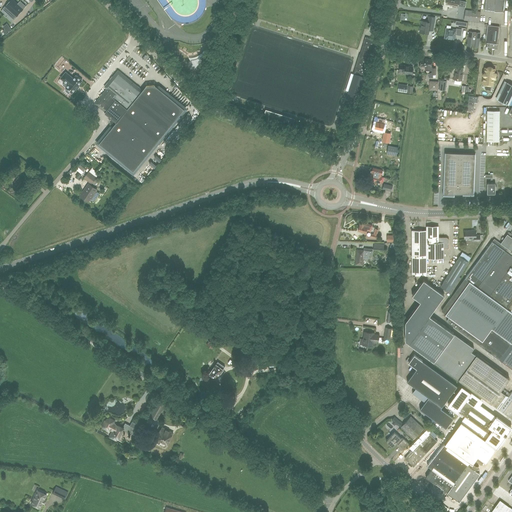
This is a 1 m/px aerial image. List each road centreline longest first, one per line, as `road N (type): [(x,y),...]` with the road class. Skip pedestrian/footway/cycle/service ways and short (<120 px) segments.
road 1 (unclassified): [(332,504),(13,287),(0,287)]
road 2 (secondary): [(0,269),(244,185),(270,181),(317,191)]
road 3 (unclassified): [(0,247),(97,133),(86,100),(138,38)]
road 4 (unclassified): [(379,457),(346,421),(323,367),(319,311),(338,227)]
road 5 (unclassified): [(341,161),(217,112),(138,38)]
road 6 (secondary): [(511,211),(423,213),(343,197)]
road 7 (track): [(220,429),(249,373),(322,360)]
road 8 (unclassified): [(341,161),(362,129),(385,42)]
road 9 (unclassified): [(511,61),(385,42)]
